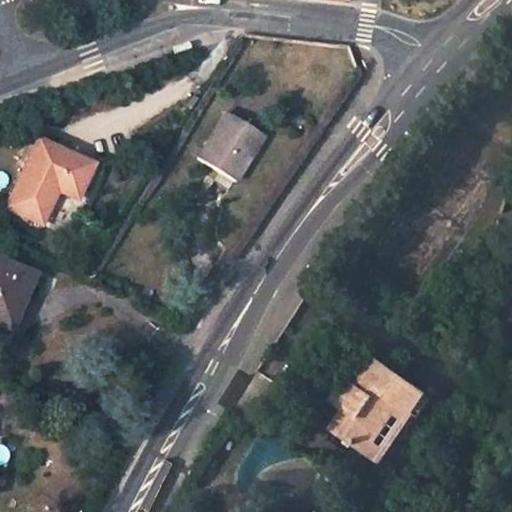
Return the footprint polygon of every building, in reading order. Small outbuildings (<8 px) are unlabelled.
[(261,140),(226,117),(200,158),(236,180),(261,140)] [(90,166),(39,141),(7,207),(40,223),(56,190),(75,199),(90,166)] [(32,277),(0,263),(0,323),(7,327),(20,297),(23,298),(32,277)] [(511,320),(506,310),(493,317),(503,339),(509,358),(511,357),(511,320)] [(0,323),(0,333),(6,336),(10,328),(7,327),(0,323)] [(419,392),(376,363),(365,378),(357,390),(351,385),(348,383),(334,403),(347,411),(334,430),(379,461),(410,416),(404,413),(419,392)] [(359,374),(351,385),(357,390),(365,378),(359,374)] [(404,413),(410,416),(424,396),(419,392),(404,413)]
